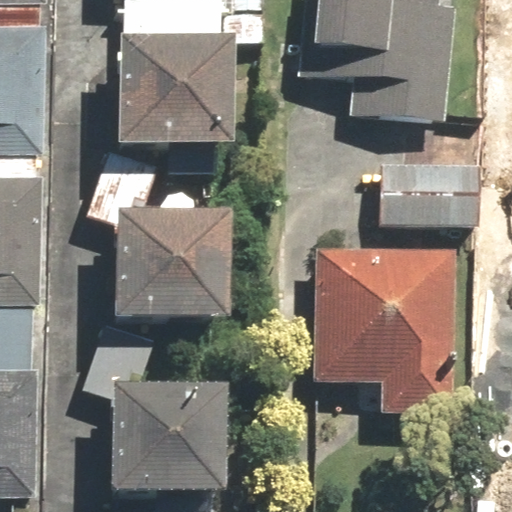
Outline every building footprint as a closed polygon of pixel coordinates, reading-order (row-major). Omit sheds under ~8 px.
[(50,0),(0,0),(0,12),(51,13),(50,0)] [(444,0),(307,0),(300,82),(356,87),(353,122),(448,130),(458,14),(443,13),(444,0)] [(48,36),(0,35),(0,163),(48,164),(48,36)] [(240,47),(128,46),(127,157),(239,158),(240,47)] [(485,176),(385,172),(383,232),(483,236),(485,176)] [(45,185),(0,185),(0,313),(44,313),(45,185)] [(511,338),(511,353),(511,378),(511,202),(500,202),(493,338),(511,338)] [(236,221),(121,221),(121,330),(237,329),(236,221)] [(459,257),(317,255),(315,390),(383,391),(383,421),(457,422),(459,257)] [(42,377),(0,377),(0,504),(41,505),(42,377)] [(234,395),(120,394),(118,504),(232,506),(234,395)]
